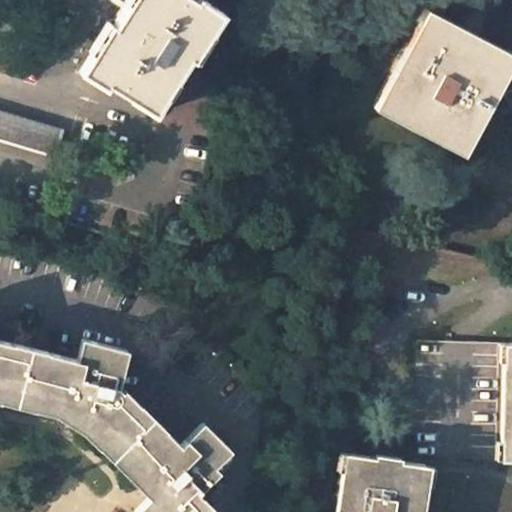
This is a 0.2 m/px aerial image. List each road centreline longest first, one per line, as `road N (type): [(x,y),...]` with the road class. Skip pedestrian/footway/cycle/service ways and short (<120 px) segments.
road 1 (unclassified): [(511,283),(397,320),(349,385),(318,452),(312,511)]
road 2 (unknown): [(0,7),(78,59),(104,0)]
